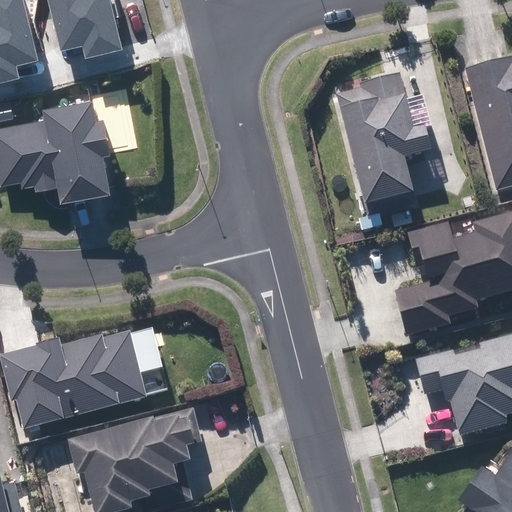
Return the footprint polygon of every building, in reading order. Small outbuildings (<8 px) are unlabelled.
[(0,0),(0,84),(21,79),(17,66),(38,61),(22,0),(0,0)] [(85,59),(123,50),(110,0),(47,0),(61,51),(82,46),(85,59)] [(511,57),(467,69),(497,189),(511,185),(511,57)] [(363,88),(338,95),(368,204),(416,191),(407,156),(434,149),(428,125),(416,128),(401,74),(362,84),(363,88)] [(65,184),(68,199),(116,190),(109,152),(117,150),(110,115),(102,116),(98,97),(49,106),(51,118),(0,127),(0,160),(5,184),(25,180),(26,185),(39,183),(40,189),(65,184)] [(396,292),(408,335),(451,323),(449,314),(479,306),(477,298),(511,289),(511,214),(476,224),(478,232),(454,239),(449,222),(412,232),(421,266),(427,265),(431,282),(396,292)] [(18,399),(26,428),(150,397),(133,331),(106,338),(105,334),(64,344),(62,339),(40,344),(41,345),(2,355),(14,400),(18,399)] [(454,350),(417,360),(426,395),(445,390),(448,401),(453,400),(463,434),(508,422),(506,414),(511,412),(511,334),(481,343),(483,349),(455,356),(454,350)] [(86,470),(97,511),(117,511),(134,508),(132,501),(141,499),(144,511),(148,511),(195,500),(189,479),(181,482),(176,463),(194,458),(190,445),(204,441),(195,408),(70,441),(79,472),(86,470)] [(511,511),(511,455),(497,476),(484,467),(461,500),(478,511),(511,511)] [(0,511),(23,511),(16,482),(6,485),(1,468),(0,468),(0,511)]
